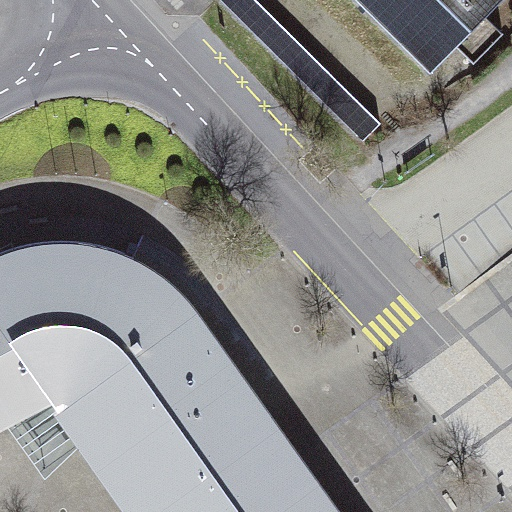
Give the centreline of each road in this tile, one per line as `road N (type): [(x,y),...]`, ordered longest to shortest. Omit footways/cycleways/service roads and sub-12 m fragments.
road 1 (tertiary): [(119,26),(511,443)]
road 2 (track): [(304,218),(511,79)]
road 3 (unclassified): [(0,92),(119,26)]
